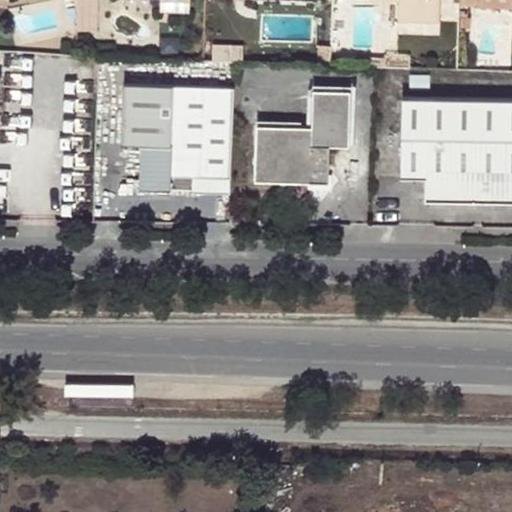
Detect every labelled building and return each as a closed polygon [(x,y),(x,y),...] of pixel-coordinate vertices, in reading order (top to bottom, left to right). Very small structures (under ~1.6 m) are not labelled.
[(78,0),(77,30),(98,30),(98,0),(78,0)] [(189,12),(189,0),(158,0),(158,11),(189,12)] [(401,19),(442,21),(442,0),(385,0),(386,0),(401,1),(401,19)] [(385,56),(385,66),(411,67),(411,53),(386,52),(385,56)] [(370,56),(370,65),(385,66),(385,56),(370,56)] [(232,176),(233,85),(122,84),(121,145),(141,145),(140,190),(196,190),(197,176),(232,176)] [(330,143),(330,90),(312,90),(312,124),(256,123),(255,177),(329,180),(330,143)] [(350,91),(330,90),(330,143),(349,143),(350,91)] [(426,196),(488,199),(491,95),(405,94),(402,174),(427,174),(426,196)] [(511,95),(491,95),(488,199),(511,200),(511,95)] [(121,145),(120,199),(140,199),(140,190),(141,145),(121,145)] [(196,190),(231,191),(232,176),(197,176),(196,190)] [(231,213),(231,221),(231,227),(253,228),(253,221),(253,214),(231,213)]
